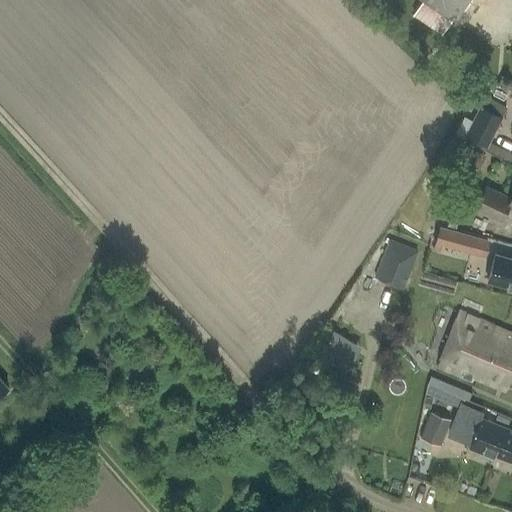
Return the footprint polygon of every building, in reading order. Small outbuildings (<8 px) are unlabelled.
[(421,0),(456,23),(471,0),(421,0)] [(501,119),(480,108),(465,136),(487,147),(501,119)] [(511,158),(511,142),(499,136),(492,148),(511,158)] [(510,207),(511,207),(511,195),(490,185),(478,209),(503,221),(510,207)] [(468,235),(440,227),(433,251),(440,253),(442,245),(463,251),(468,235)] [(388,243),(373,282),(402,293),(417,254),(388,243)] [(511,258),(498,254),(490,282),(511,287),(511,258)] [(511,333),(462,314),(441,367),(473,380),(474,376),(507,389),(509,383),(511,384),(511,333)] [(356,341),(332,327),(310,365),(333,379),(356,341)] [(429,395),(461,403),(467,382),(434,373),(429,395)] [(0,394),(9,386),(0,376),(0,394)] [(429,413),(414,454),(435,462),(440,448),(438,448),(448,421),(429,413)] [(483,418),(472,448),(495,457),(496,454),(511,459),(511,431),(510,431),(511,429),(483,418)]
